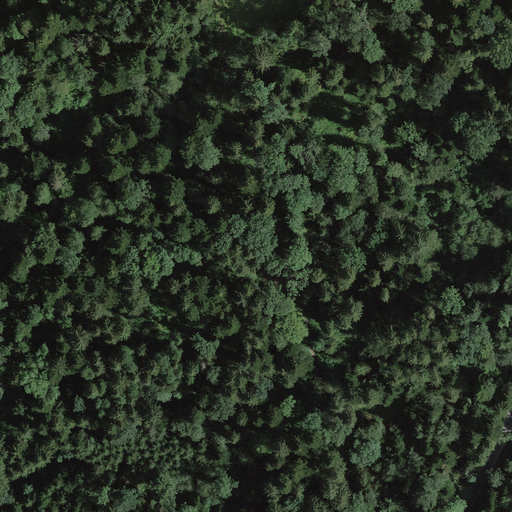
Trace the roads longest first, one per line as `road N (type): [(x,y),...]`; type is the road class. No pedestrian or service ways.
road 1 (track): [(0,375),(294,293),(213,0)]
road 2 (track): [(294,293),(340,449)]
